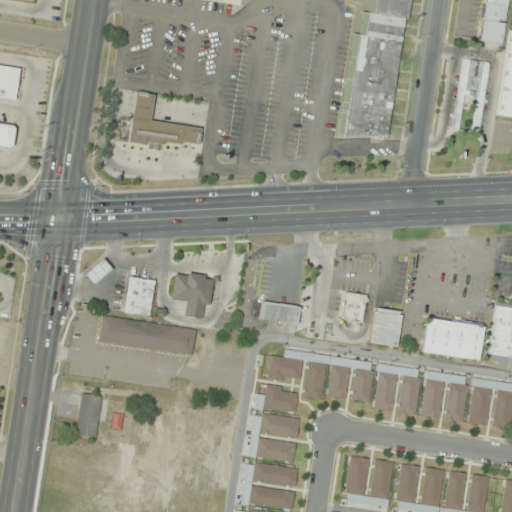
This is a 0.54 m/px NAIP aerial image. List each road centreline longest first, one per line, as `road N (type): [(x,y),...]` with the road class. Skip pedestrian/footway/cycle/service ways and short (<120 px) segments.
road 1 (secondary): [(15,511),(95,0)]
road 2 (secondary): [(511,202),(0,217)]
road 3 (residential): [(312,511),(326,430),(511,457)]
road 4 (residential): [(411,208),(442,0)]
